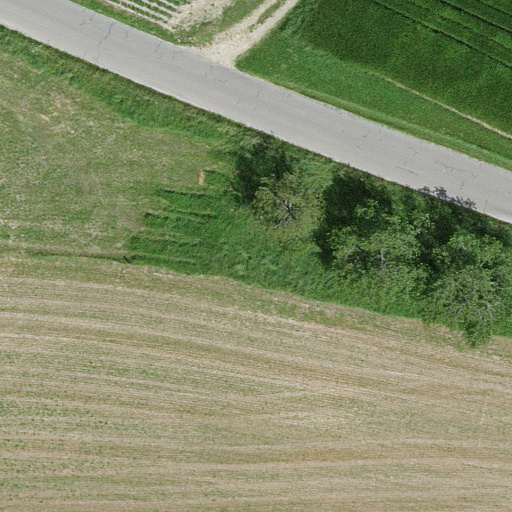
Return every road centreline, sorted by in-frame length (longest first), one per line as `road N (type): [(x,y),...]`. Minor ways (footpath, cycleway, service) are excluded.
road 1 (tertiary): [(7,0),(212,89),(511,195)]
road 2 (track): [(297,0),(212,89)]
